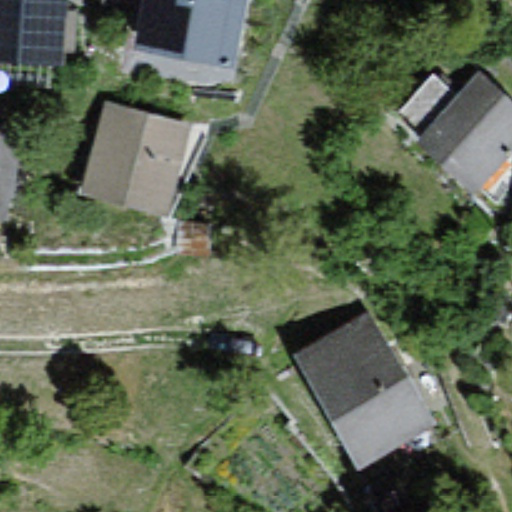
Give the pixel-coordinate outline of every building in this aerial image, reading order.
[(42,0),(0,0),(0,68),(34,73),(42,0)] [(219,0),(132,0),(121,59),(205,75),(219,0)] [(511,149),(511,123),(472,85),(412,148),(465,198),(511,149)] [(184,138),(114,116),(88,197),(157,219),(184,138)] [(425,425),(365,323),(286,369),(346,471),(425,425)]
